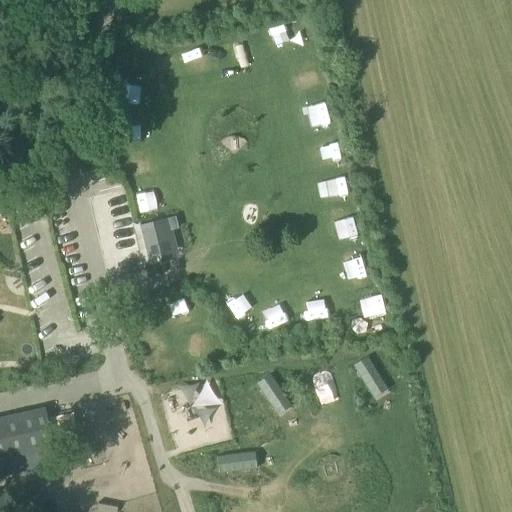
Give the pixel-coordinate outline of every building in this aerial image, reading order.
[(292,36),(312,42),(318,24),(299,17),(292,36)] [(317,68),(301,73),(306,87),(322,82),(317,68)] [(326,97),(314,99),(317,123),(329,121),(326,97)] [(125,160),(132,180),(142,176),(135,156),(125,160)] [(344,167),(334,169),(340,191),(349,189),(344,167)] [(333,172),(319,175),(322,190),(336,187),(333,172)] [(110,199),(112,209),(127,207),(126,197),(110,199)] [(332,212),(336,230),(356,226),(352,208),(332,212)] [(148,261),(178,253),(171,223),(140,230),(148,261)] [(0,479),(127,450),(115,397),(100,400),(100,398),(45,410),(0,419),(0,479)]
